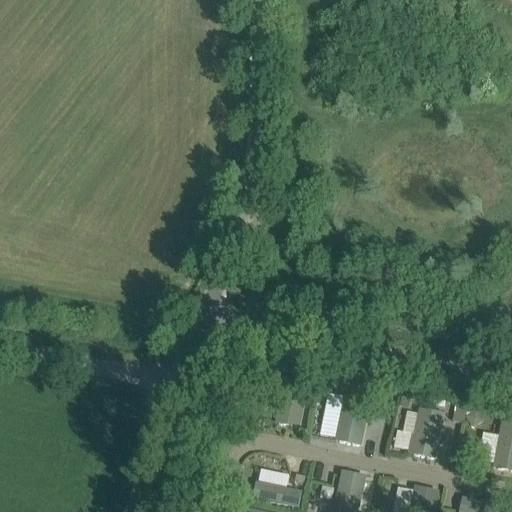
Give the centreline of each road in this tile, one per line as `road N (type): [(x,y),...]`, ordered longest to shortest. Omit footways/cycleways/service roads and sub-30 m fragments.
road 1 (unclassified): [(204,319),(256,153),(259,0)]
road 2 (unclassified): [(511,382),(204,319)]
road 3 (unclassified): [(178,381),(0,348)]
road 4 (unclassified): [(133,511),(178,381)]
